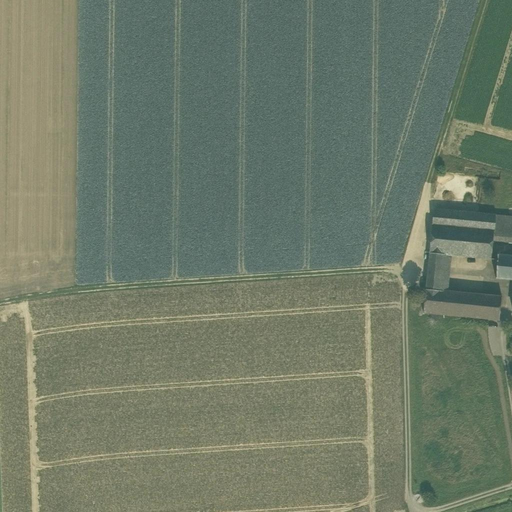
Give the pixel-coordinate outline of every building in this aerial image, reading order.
[(434,210),(432,227),(494,232),(496,216),(434,210)] [(511,216),(496,216),(494,232),(493,242),(511,243),(511,257),(498,256),(496,279),(511,280),(511,216)] [(432,227),(428,264),(450,266),(451,257),(490,260),(492,253),(493,242),(494,232),(432,227)] [(428,264),(427,274),(449,276),(450,266),(428,264)] [(448,291),(449,276),(427,274),(423,314),(493,321),(499,321),(502,297),(448,291)]
